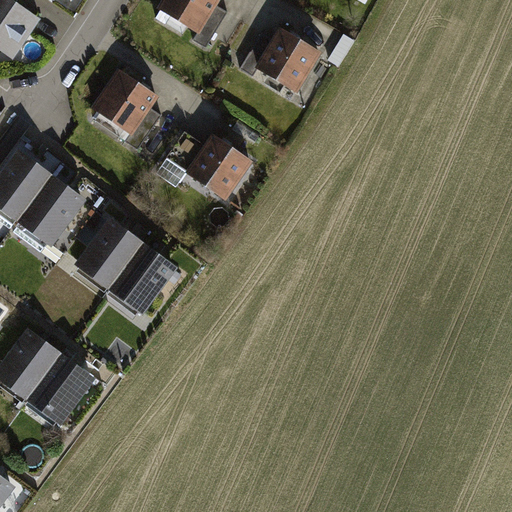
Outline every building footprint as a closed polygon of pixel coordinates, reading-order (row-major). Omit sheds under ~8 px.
[(0,0),(0,47),(13,57),(40,18),(14,0),(0,0)] [(161,0),(159,4),(201,29),(217,3),(218,0),(161,0)] [(229,11),(217,3),(201,29),(195,39),(207,46),(229,11)] [(270,38),(254,65),(258,68),(295,91),(320,51),(296,36),(279,25),(270,38)] [(254,65),(270,38),(261,33),(240,68),(253,76),(258,68),(254,65)] [(119,68),(93,105),(132,132),(134,133),(152,107),(160,95),(147,86),(119,68)] [(134,133),(132,132),(126,140),(138,149),(162,114),(152,107),(134,133)] [(188,170),(206,142),(185,128),(167,156),(188,170)] [(206,142),(188,170),(229,196),(255,160),(229,142),(214,131),(206,142)] [(20,144),(0,170),(0,213),(44,247),(48,241),(53,244),(89,197),(73,185),(36,157),(20,144)] [(111,214),(75,261),(81,265),(77,270),(136,314),(139,309),(144,313),(180,265),(165,254),(127,226),(111,214)] [(27,325),(0,361),(0,384),(54,424),(58,420),(62,423),(97,376),(83,366),(45,337),(27,325)] [(0,504),(15,485),(2,474),(0,472),(0,504)]
